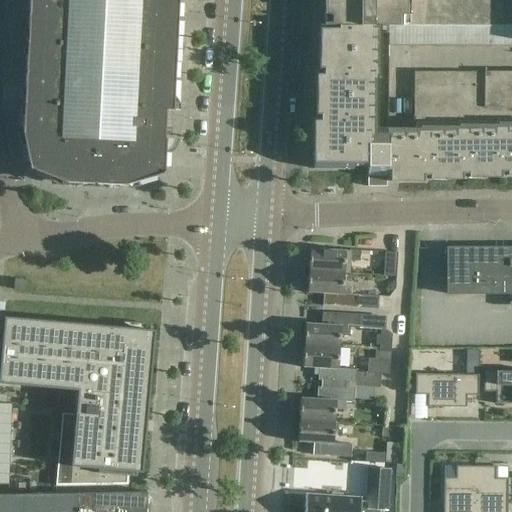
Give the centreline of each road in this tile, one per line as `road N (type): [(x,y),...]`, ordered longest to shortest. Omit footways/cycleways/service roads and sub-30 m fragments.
road 1 (tertiary): [(244,511),(265,216)]
road 2 (tertiary): [(214,222),(196,511)]
road 3 (residential): [(511,215),(265,216)]
road 4 (tertiary): [(231,0),(214,222)]
road 5 (tertiary): [(265,216),(277,0)]
road 6 (residential): [(14,244),(96,228),(214,222)]
road 7 (residential): [(414,511),(416,430),(511,433)]
